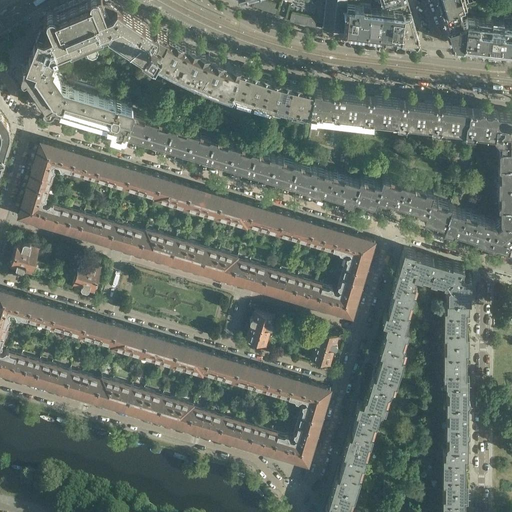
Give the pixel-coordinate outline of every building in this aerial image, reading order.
[(126,100),(67,82),(67,80),(65,79),(62,80),(50,63),(51,61),(50,60),(54,47),(70,40),(70,42),(74,43),(80,41),(84,51),(86,50),(88,55),(91,56),(97,54),(99,50),(97,45),(99,44),(94,35),(100,32),(102,29),(101,27),(107,25),(108,28),(141,50),(140,51),(154,59),(154,58),(155,58),(168,34),(155,26),(145,20),(137,15),(131,11),(121,4),(115,0),(72,0),(44,12),(43,13),(43,14),(43,15),(46,21),(44,22),(42,18),(41,18),(41,17),(41,18),(40,18),(34,35),(35,35),(32,44),(31,43),(30,45),(31,46),(28,54),(27,54),(21,70),(24,75),(25,75),(29,80),(29,81),(28,81),(39,96),(40,96),(44,102),(43,102),(46,108),(57,111),(57,110),(66,112),(66,114),(68,114),(68,113),(81,117),(81,118),(83,119),(83,117),(96,121),(96,123),(115,128),(115,127),(121,129),(121,130),(124,131),(124,130),(130,111),(132,103),(132,100),(128,99),(126,100)] [(343,30),(346,0),(325,0),(322,27),(343,30)] [(355,32),(358,4),(354,3),(354,0),(346,0),(343,30),(355,32)] [(366,33),(369,7),(370,0),(358,0),(358,4),(355,32),(366,33)] [(464,3),(463,0),(438,0),(441,9),(464,3)] [(463,45),(467,18),(462,19),(460,10),(463,9),(464,3),(441,9),(452,43),(463,45)] [(378,35),(382,9),(369,7),(366,33),(378,35)] [(389,36),(393,10),(382,9),(378,35),(389,36)] [(401,37),(404,12),(393,10),(389,36),(401,37)] [(418,36),(410,10),(404,12),(401,37),(415,39),(416,39),(418,36)] [(307,23),(308,16),(292,12),(290,20),(292,20),(307,23)] [(476,46),(480,16),(467,14),(467,18),(463,45),(476,46)] [(314,25),(316,18),(308,16),(307,23),(314,25)] [(488,48),(491,19),(486,19),(486,16),(480,16),(476,46),(488,48)] [(500,49),(504,19),(498,18),(498,20),(491,19),(488,48),(500,49)] [(511,51),(511,49),(511,21),(510,22),(511,19),(504,19),(500,49),(511,51)] [(161,73),(178,39),(168,34),(155,58),(151,68),(161,73)] [(176,69),(188,44),(178,39),(161,73),(165,75),(169,66),(176,69)] [(182,83),(198,49),(188,44),(176,69),(182,72),(178,81),(182,83)] [(197,79),(208,53),(198,49),(182,83),(186,85),(190,76),(197,79)] [(204,92),(218,57),(208,53),(197,79),(204,82),(200,91),(204,92)] [(219,88),(229,62),(218,57),(204,92),(208,94),(212,85),(218,88),(219,88)] [(237,105),(240,94),(249,68),(239,65),(229,62),(219,88),(218,88),(206,124),(216,127),(228,131),(230,126),(237,105)] [(264,101),(271,75),(249,68),(240,94),(247,96),(245,100),(256,103),(257,99),(264,101)] [(274,107),(281,78),(271,75),(264,101),(269,102),(268,106),(274,107)] [(285,110),(292,81),(281,78),(274,107),(272,112),(284,115),(285,110)] [(350,114),(353,92),(321,88),(321,87),(320,87),(303,83),(292,81),(285,110),(309,115),(309,111),(321,112),(321,111),(332,112),(332,114),(338,114),(338,113),(350,114)] [(384,118),(387,96),(353,92),(350,114),(362,115),(362,117),(372,119),(372,117),(384,118)] [(419,122),(421,100),(387,96),(384,118),(396,120),(396,121),(406,123),(407,121),(419,122)] [(453,126),(455,104),(421,100),(419,122),(430,124),(430,125),(440,127),(441,125),(453,126)] [(485,130),(488,109),(488,108),(455,104),(453,126),(464,128),(464,129),(474,131),(475,129),(485,130)] [(239,129),(245,107),(237,105),(230,126),(239,129)] [(511,110),(488,108),(488,109),(485,130),(494,131),(499,138),(501,138),(501,142),(499,143),(499,160),(511,160),(511,110)] [(6,120),(0,110),(0,132),(9,135),(10,132),(9,129),(9,125),(7,122),(6,120)] [(145,137),(151,117),(144,115),(144,117),(134,114),(134,112),(130,111),(124,130),(139,134),(140,136),(145,137)] [(166,142),(172,123),(168,122),(166,123),(157,121),(157,119),(151,117),(145,137),(150,139),(152,138),(166,142)] [(336,148),(339,123),(314,120),(310,140),(336,148)] [(187,150),(192,129),(186,127),(185,129),(176,126),(175,124),(172,123),(166,142),(180,146),(181,148),(187,150)] [(208,154),(213,136),(208,134),(207,135),(198,133),(199,131),(192,129),(187,150),(192,151),(194,150),(208,154)] [(0,166),(9,138),(9,135),(0,132),(0,166)] [(228,162),(234,142),(227,139),(226,141),(217,139),(216,137),(213,136),(208,154),(222,159),(223,161),(228,162)] [(59,164),(64,146),(41,139),(35,159),(52,165),(52,164),(56,163),(59,164)] [(249,167),(255,148),(250,146),(249,148),(239,145),(240,144),(234,142),(228,162),(233,164),(235,163),(249,167)] [(95,177),(95,175),(101,157),(95,155),(94,154),(94,153),(91,153),(91,152),(91,153),(89,153),(75,149),(74,148),(74,147),(71,147),(71,146),(71,147),(69,147),(64,146),(59,164),(60,167),(63,167),(66,166),(90,174),(91,175),(95,177)] [(269,175),(275,154),(268,152),(268,154),(259,151),(258,149),(255,148),(249,167),(263,171),(264,173),(269,175)] [(291,179),(297,160),(292,159),(290,160),(281,158),(282,156),(275,154),(269,175),(275,176),(277,175),(291,179)] [(125,184),(131,166),(130,166),(129,164),(128,164),(126,163),(125,163),(124,164),(107,159),(106,157),(103,156),(101,157),(95,175),(103,177),(103,179),(118,184),(118,182),(125,184)] [(45,191),(51,172),(53,171),(54,168),(52,165),(35,159),(34,163),(32,164),(31,165),(32,165),(31,167),(31,168),(32,170),(28,183),(26,184),(26,183),(26,184),(25,187),(26,189),(24,194),(41,199),(46,197),(47,193),(45,191)] [(312,187),(317,168),(318,166),(310,164),(310,166),(301,163),(300,161),(297,160),(291,179),(305,183),(306,185),(312,187)] [(511,160),(499,160),(499,164),(501,166),(501,175),(499,175),(499,181),(511,181),(511,160)] [(156,193),(162,175),(160,175),(159,173),(156,172),(154,173),(137,168),(136,166),(137,166),(136,166),(133,165),(131,166),(125,184),(134,187),(133,188),(148,193),(149,191),(156,193)] [(354,195),(358,178),(344,174),(343,176),(332,173),(332,171),(323,168),(322,170),(317,168),(312,187),(325,191),(325,189),(339,193),(339,195),(353,199),(353,198),(354,195)] [(430,195),(432,188),(424,186),(423,188),(415,185),(414,183),(401,179),(399,180),(390,178),(391,176),(383,173),(381,180),(377,195),(384,197),(386,196),(394,199),(410,203),(417,205),(418,207),(426,210),(430,195)] [(377,195),(381,180),(374,178),(373,180),(365,178),(364,175),(360,174),(358,178),(354,195),(361,197),(375,201),(377,195)] [(186,204),(192,184),(162,175),(156,193),(156,195),(163,197),(163,199),(178,204),(178,202),(186,204)] [(511,202),(511,181),(499,181),(499,190),(501,190),(501,199),(499,200),(499,203),(501,203),(511,202)] [(217,214),(223,194),(192,184),(186,204),(194,207),(194,209),(209,213),(209,211),(217,214)] [(42,220),(47,204),(43,203),(41,199),(24,194),(19,213),(42,220)] [(249,221),(254,203),(223,194),(217,214),(226,216),(225,218),(240,222),(241,220),(248,223),(249,221)] [(445,222),(450,205),(451,201),(447,200),(445,201),(436,199),(437,197),(430,195),(426,210),(424,215),(445,222)] [(79,231),(84,213),(85,212),(81,211),(79,212),(54,205),(53,202),(50,201),(50,202),(47,204),(42,220),(47,221),(48,223),(48,224),(48,223),(51,224),(52,224),(53,223),(67,227),(68,229),(71,230),(73,229),(79,231)] [(278,230),(284,212),(283,211),(282,210),(282,209),(279,209),(279,208),(278,208),(278,209),(277,210),(260,205),(259,203),(259,202),(259,203),(256,202),(254,203),(249,221),(256,224),(256,225),(271,230),(271,228),(278,230)] [(511,202),(501,203),(500,215),(502,218),(496,222),(495,221),(490,219),(484,239),(508,246),(510,238),(511,237),(511,236),(511,202)] [(484,239),(490,219),(485,218),(485,216),(476,213),(475,215),(464,211),(464,210),(450,205),(445,222),(443,226),(457,231),(458,228),(468,231),(472,232),(471,235),(484,239)] [(309,239),(315,221),(313,220),(312,219),(312,218),(309,218),(309,217),(309,218),(307,219),(290,214),(290,212),(289,212),(286,211),(284,212),(278,230),(287,233),(286,234),(301,239),(302,237),(309,239)] [(109,240),(114,222),(107,220),(107,218),(92,214),(91,216),(84,213),(79,231),(80,233),(83,234),(85,233),(102,238),(103,239),(102,239),(103,240),(106,240),(106,241),(106,240),(108,240),(109,240)] [(346,249),(351,232),(345,230),(344,228),(341,227),(339,228),(325,224),(324,222),(321,221),(319,222),(315,221),(309,239),(309,241),(313,242),(315,241),(339,248),(340,251),(343,251),(346,249)] [(140,249),(145,232),(137,229),(138,228),(123,223),(122,225),(114,222),(109,240),(110,242),(111,242),(113,243),(114,243),(115,242),(132,247),(133,248),(133,249),(136,249),(136,250),(136,249),(138,249),(140,249)] [(170,258),(176,239),(168,236),(169,235),(154,230),(153,232),(146,230),(145,232),(140,249),(170,258)] [(367,258),(373,239),(373,238),(351,232),(346,249),(350,250),(351,253),(367,258)] [(35,258),(39,246),(31,243),(30,241),(25,240),(23,241),(18,239),(17,243),(14,244),(16,246),(14,252),(35,258)] [(201,267),(207,248),(199,246),(200,244),(185,240),(184,241),(176,239),(170,258),(201,267)] [(412,290),(414,283),(411,282),(412,279),(413,279),(415,275),(416,275),(416,273),(417,268),(414,266),(414,264),(411,263),(414,251),(415,249),(404,246),(390,290),(393,291),(392,295),(389,305),(386,304),(382,318),(387,320),(404,325),(408,310),(407,309),(410,299),(411,300),(414,291),(412,290)] [(232,277),(237,259),(238,258),(230,255),(231,254),(216,249),(215,251),(207,248),(201,267),(232,277)] [(430,275),(435,257),(414,251),(411,263),(414,264),(414,266),(417,268),(416,273),(421,274),(422,272),(430,275)] [(32,271),(35,258),(14,252),(12,257),(10,258),(11,261),(10,264),(15,266),(16,268),(21,269),(23,268),(32,271)] [(360,282),(364,269),(366,268),(367,265),(367,264),(366,263),(367,258),(351,253),(347,256),(346,258),(348,261),(342,281),(339,282),(338,285),(341,289),(357,293),(358,288),(360,287),(361,287),(360,287),(361,284),(360,282)] [(470,297),(470,273),(464,273),(462,269),(463,264),(452,260),(452,262),(435,257),(430,275),(430,277),(435,279),(436,276),(443,279),(443,281),(445,282),(448,279),(450,283),(448,284),(448,297),(468,297),(470,297)] [(100,268),(101,264),(96,263),(95,261),(90,259),(88,260),(80,258),(76,270),(97,277),(99,271),(101,270),(100,268)] [(262,285),(267,268),(260,266),(260,264),(245,260),(245,262),(237,259),(232,277),(233,278),(233,279),(236,279),(236,280),(237,280),(236,279),(238,278),(255,283),(256,285),(255,285),(256,286),(256,285),(259,286),(261,285),(262,285)] [(293,295),(298,277),(291,275),(291,273),(280,270),(276,269),(275,271),(267,268),(262,285),(262,286),(263,287),(263,288),(264,288),(266,288),(266,289),(267,289),(267,288),(268,288),(285,292),(286,294),(286,295),(286,294),(289,295),(290,295),(291,294),(293,295)] [(96,282),(97,277),(76,270),(72,283),(81,285),(82,287),(87,289),(88,288),(94,289),(94,286),(97,284),(96,282)] [(329,306),(334,290),(333,286),(331,285),(329,286),(303,279),(302,277),(299,276),(298,277),(293,295),(297,296),(298,298),(301,299),(303,298),(317,302),(318,304),(321,305),(323,304),(329,306)] [(15,310),(20,294),(0,287),(0,308),(8,311),(11,309),(15,310)] [(351,312),(357,293),(341,289),(337,291),(334,290),(329,306),(341,309),(351,312)] [(52,323),(57,305),(51,303),(50,301),(47,300),(46,300),(45,301),(31,297),(30,295),(27,294),(25,295),(20,294),(15,310),(17,314),(18,315),(20,313),(45,321),(46,323),(51,324),(52,323)] [(468,322),(468,313),(465,313),(465,310),(468,310),(468,297),(448,297),(446,297),(446,304),(443,303),(443,331),(445,331),(445,337),(468,337),(468,325),(465,325),(465,322),(468,322)] [(81,331),(87,314),(86,313),(85,312),(85,311),(84,312),(82,311),(82,310),(81,311),(80,312),(63,307),(62,305),(59,304),(57,305),(52,323),(59,325),(58,326),(73,331),(74,329),(81,331)] [(1,339),(7,319),(9,318),(10,315),(8,311),(0,308),(0,344),(2,344),(2,341),(1,339)] [(272,321),(274,314),(269,312),(267,311),(267,312),(255,308),(253,316),(252,316),(250,316),(249,320),(250,322),(270,328),(271,327),(273,326),(274,323),(273,321),(272,321)] [(112,341),(117,323),(116,322),(115,321),(115,320),(115,321),(112,320),(110,321),(93,316),(92,314),(93,314),(92,314),(89,313),(87,314),(81,331),(89,334),(89,336),(104,340),(105,338),(112,341)] [(406,333),(408,326),(404,325),(387,320),(385,326),(386,328),(382,340),(403,346),(404,343),(402,341),(404,333),(406,333)] [(265,343),(270,328),(250,322),(250,323),(246,337),(248,337),(248,338),(249,340),(252,341),(254,340),(254,339),(265,343)] [(142,351),(148,332),(117,323),(112,341),(112,342),(120,345),(119,346),(134,351),(134,349),(142,351)] [(336,341),(338,333),(326,329),(324,328),(324,329),(319,327),(317,334),(316,334),(314,335),(313,338),(314,340),(314,341),(315,342),(334,347),(336,346),(337,343),(336,341)] [(173,361),(179,341),(148,332),(142,351),(149,354),(149,355),(161,359),(165,360),(165,358),(173,361)] [(468,363),(468,356),(468,354),(465,354),(465,351),(468,351),(468,337),(445,337),(445,344),(443,344),(443,372),(445,372),(445,379),(446,379),(467,379),(467,366),(465,366),(465,363),(468,363)] [(397,381),(404,353),(402,353),(404,346),(403,346),(382,340),(378,353),(380,354),(379,359),(383,360),(382,364),(378,363),(376,367),(374,367),(370,380),(391,386),(392,386),(394,380),(397,381)] [(204,370),(205,368),(210,351),(179,341),(173,361),(181,363),(181,365),(196,369),(197,368),(204,370)] [(329,362),(334,348),(334,347),(315,342),(310,356),(322,359),(322,360),(323,362),(326,363),(328,362),(328,361),(329,362)] [(35,379),(40,361),(41,359),(36,358),(34,360),(10,352),(9,350),(6,349),(3,352),(0,360),(0,368),(3,369),(4,371),(7,372),(9,371),(23,375),(24,377),(23,377),(24,377),(27,378),(29,377),(35,379)] [(234,377),(240,359),(239,359),(238,357),(235,356),(234,356),(233,357),(216,352),(215,351),(215,350),(212,350),(212,349),(212,350),(210,351),(205,368),(212,370),(211,372),(227,377),(227,375),(234,377)] [(266,386),(271,369),(269,368),(268,367),(268,366),(265,365),(263,366),(246,361),(246,360),(245,359),(245,360),(242,359),(242,358),(242,359),(240,360),(240,359),(234,377),(243,379),(243,381),(258,386),(258,384),(266,386)] [(65,388),(70,370),(63,368),(63,366),(48,362),(48,363),(40,361),(35,379),(36,380),(35,380),(36,381),(36,380),(39,381),(39,382),(39,381),(41,380),(57,385),(58,387),(59,387),(61,388),(62,388),(63,387),(65,388)] [(302,396),(307,380),(301,378),(300,376),(297,375),(295,376),(281,372),(280,370),(277,369),(275,370),(271,369),(266,386),(265,388),(269,389),(271,388),(296,395),(297,397),(299,398),(299,397),(302,396)] [(96,397),(101,379),(93,377),(94,375),(79,371),(78,372),(70,370),(65,388),(66,389),(66,390),(69,390),(69,391),(70,391),(70,390),(71,390),(88,394),(89,396),(89,397),(89,396),(92,397),(94,396),(96,397)] [(126,406),(132,386),(124,384),(125,382),(110,378),(109,380),(101,377),(101,379),(96,397),(126,406)] [(467,393),(467,384),(467,379),(446,379),(446,381),(448,382),(448,394),(446,394),(446,400),(467,401),(467,400),(469,398),(469,395),(467,393)] [(323,405),(329,387),(331,386),(330,385),(329,386),(307,380),(302,396),(306,397),(307,401),(323,405)] [(385,399),(388,390),(390,389),(391,386),(370,380),(366,393),(364,394),(363,399),(380,405),(385,406),(387,400),(385,399)] [(157,415),(163,395),(155,393),(156,391),(140,387),(139,388),(132,386),(126,406),(157,415)] [(188,424),(193,406),(194,405),(186,402),(187,400),(172,396),(171,398),(163,395),(157,415),(188,424)] [(370,430),(373,420),(376,420),(380,405),(363,399),(358,398),(354,412),(356,413),(353,423),(352,427),(350,426),(346,440),(368,446),(373,430),(370,430)] [(467,422),(467,409),(467,401),(446,400),(446,405),(448,405),(447,414),(446,414),(445,422),(467,422)] [(316,430),(320,417),(322,416),(322,415),(323,413),(323,412),(322,410),(323,405),(307,401),(303,403),(303,404),(304,408),(298,427),(296,428),(295,432),(297,436),(313,440),(314,436),(316,435),(316,434),(317,432),(317,431),(316,430)] [(217,433),(223,415),(216,413),(217,411),(201,407),(201,408),(193,406),(188,424),(189,426),(189,427),(189,426),(192,427),(194,426),(210,431),(211,433),(212,433),(215,434),(217,433)] [(250,443),(255,425),(247,422),(248,420),(232,416),(232,418),(223,415),(217,433),(218,434),(219,435),(219,436),(219,435),(222,436),(223,436),(224,435),(241,440),(242,442),(245,443),(247,442),(250,443)] [(467,443),(467,431),(468,429),(468,426),(467,424),(467,422),(445,422),(446,427),(447,427),(447,438),(446,440),(445,443),(467,443)] [(285,454),(290,436),(288,433),(286,432),(284,433),(260,426),(259,424),(255,423),(255,425),(250,443),(253,444),(254,446),(257,447),(259,446),(273,450),(274,452),(277,453),(279,452),(285,454)] [(307,460),(313,440),(297,436),(293,437),(290,436),(285,454),(307,460)] [(357,472),(361,461),(363,461),(368,446),(346,440),(342,453),(344,454),(340,468),(338,467),(334,481),(356,488),(360,473),(357,472)] [(466,498),(467,471),(464,471),(464,468),(467,469),(467,460),(464,460),(464,457),(467,457),(467,443),(445,443),(444,443),(444,450),(442,450),(442,477),(443,477),(443,491),(441,491),(441,511),(463,511),(464,509),(466,510),(466,501),(464,501),(464,498),(466,498)] [(353,498),(356,488),(334,481),(327,501),(347,507),(350,508),(351,503),(349,502),(351,497),(353,498)] [(345,511),(347,507),(327,501),(324,511),(345,511)]
